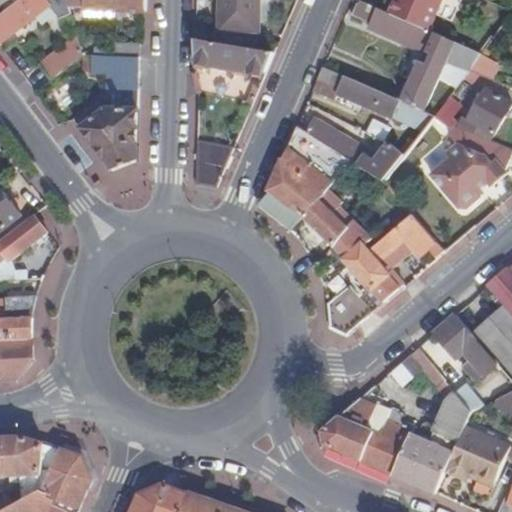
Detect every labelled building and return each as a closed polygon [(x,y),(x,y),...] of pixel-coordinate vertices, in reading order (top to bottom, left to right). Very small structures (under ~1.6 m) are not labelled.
[(0,0),(0,5),(6,13),(23,0),(0,0)] [(0,17),(0,45),(0,46),(12,36),(50,7),(62,20),(72,13),(69,5),(66,0),(23,0),(6,13),(0,17)] [(102,11),(147,12),(147,0),(66,0),(69,5),(102,6),(102,11)] [(261,0),(222,0),(222,32),(260,33),(261,0)] [(415,105),(425,110),(447,60),(469,71),(471,68),(481,54),(482,53),(430,30),(394,13),(391,12),(363,0),(362,0),(362,3),(360,2),(355,13),(373,21),(371,26),(435,55),(431,64),(422,61),(405,100),(415,105)] [(395,0),(391,12),(394,13),(399,0),(395,0)] [(399,0),(394,13),(430,30),(442,0),(399,0)] [(41,66),(53,81),(85,57),(84,50),(79,36),(41,66)] [(206,65),(267,75),(276,55),(196,41),(195,70),(205,70),(206,65)] [(110,57),(141,58),(141,45),(111,45),(110,57)] [(481,54),(471,68),(494,78),(501,63),(481,54)] [(108,90),(140,90),(141,58),(110,57),(94,57),(94,73),(108,74),(108,90)] [(337,99),(339,95),(347,75),(325,66),(319,79),(315,89),(337,99)] [(339,95),(406,124),(415,105),(405,100),(347,75),(339,95)] [(459,124),(492,138),(511,107),(511,101),(490,87),(470,117),(466,115),(459,124)] [(139,162),(140,110),(108,109),(105,111),(99,103),(76,121),(116,171),(129,166),(139,162)] [(406,124),(424,132),(437,115),(425,110),(415,105),(406,124)] [(442,108),(437,115),(447,123),(452,115),(442,108)] [(452,115),(447,123),(452,127),(454,127),(457,123),(459,119),(452,115)] [(365,168),(386,181),(407,154),(393,144),(382,157),(317,118),(309,132),(328,144),(353,160),(365,168)] [(507,168),(511,158),(511,147),(492,138),(459,124),(457,123),(454,127),(452,127),(450,131),(459,143),(449,152),(453,156),(433,174),(461,207),(468,207),(481,195),(482,188),(480,186),(488,179),(493,185),(509,171),(507,168)] [(272,190),(306,216),(322,201),(328,194),(347,168),(353,160),(328,144),(313,162),(291,146),(272,190)] [(218,188),(235,150),(199,147),(197,185),(208,187),(218,188)] [(360,176),(365,168),(353,160),(347,168),(360,176)] [(0,234),(23,215),(0,186),(0,234)] [(306,216),(336,246),(349,228),(343,222),(347,218),(343,214),(338,218),(333,212),(339,206),(330,198),(325,203),(322,201),(306,216)] [(370,252),(403,289),(407,287),(392,269),(415,249),(422,257),(438,243),(414,214),(370,252)] [(12,262),(49,234),(36,216),(0,243),(0,248),(10,262),(12,262)] [(346,259),(350,262),(365,246),(373,240),(356,220),(349,228),(336,246),(333,250),(343,262),(346,259)] [(375,291),(386,304),(403,289),(370,252),(365,246),(350,262),(375,291)] [(0,248),(0,268),(10,262),(0,248)] [(0,283),(18,282),(18,276),(12,262),(10,262),(0,268),(0,283)] [(511,267),(491,286),(509,306),(511,309),(511,267)] [(348,289),(331,305),(331,316),(333,329),(349,336),(383,307),(372,294),(366,288),(356,297),(348,289)] [(372,294),(383,307),(386,304),(375,291),(372,294)] [(17,320),(34,320),(35,312),(36,306),(17,307),(17,320)] [(511,312),(507,307),(479,331),(511,368),(511,312)] [(458,315),(437,333),(459,358),(466,351),(473,359),(465,366),(477,380),(485,373),(487,375),(500,364),(458,315)] [(0,380),(20,380),(35,361),(36,345),(34,332),(34,320),(17,320),(7,320),(0,320),(0,341),(4,341),(4,349),(0,348),(0,380)] [(374,404),(363,398),(325,432),(325,437),(326,445),(439,494),(452,462),(463,438),(474,412),(473,410),(458,393),(420,349),(412,356),(440,387),(439,389),(451,400),(433,440),(382,418),(376,433),(364,427),(370,413),(374,404)] [(468,384),(458,393),(473,410),(483,402),(468,384)] [(507,436),(511,437),(511,392),(499,399),(488,426),(508,434),(507,436)] [(382,418),(370,413),(364,427),(376,433),(382,418)] [(55,469),(62,450),(24,438),(6,439),(0,439),(0,477),(20,476),(21,489),(39,489),(39,476),(42,476),(43,468),(55,469)] [(463,438),(452,462),(493,480),(503,458),(490,452),(490,450),(463,438)] [(83,457),(62,450),(55,469),(48,487),(14,506),(3,511),(47,511),(54,498),(80,511),(92,482),(87,467),(83,457)] [(133,511),(243,511),(240,511),(175,488),(164,484),(141,493),(133,511)] [(124,511),(131,494),(121,490),(112,511),(124,511)] [(507,499),(500,511),(511,511),(511,499),(511,501),(507,499)] [(0,511),(3,511),(14,506),(10,500),(1,505),(0,503),(0,511)]
